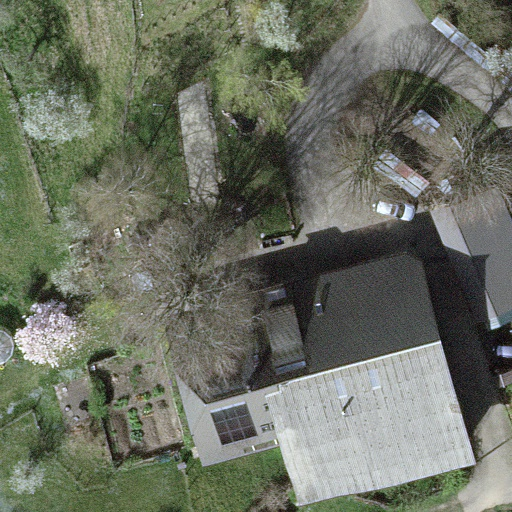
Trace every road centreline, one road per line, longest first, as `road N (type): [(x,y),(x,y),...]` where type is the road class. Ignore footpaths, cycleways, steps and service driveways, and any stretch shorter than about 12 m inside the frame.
road 1 (track): [(511,484),(498,478),(424,237),(339,203),(320,135),(348,70),(407,28)]
road 2 (unclassified): [(391,0),(407,28),(511,116)]
